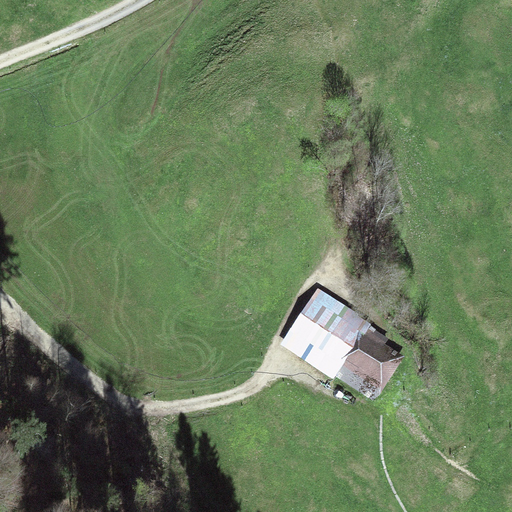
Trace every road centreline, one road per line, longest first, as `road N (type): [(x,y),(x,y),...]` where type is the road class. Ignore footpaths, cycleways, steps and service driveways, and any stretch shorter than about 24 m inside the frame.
road 1 (track): [(0,292),(105,388),(126,400),(184,407),(261,380),(327,262)]
road 2 (track): [(134,0),(0,63)]
